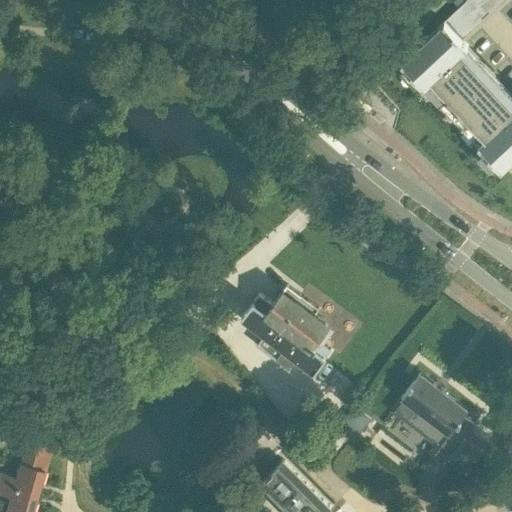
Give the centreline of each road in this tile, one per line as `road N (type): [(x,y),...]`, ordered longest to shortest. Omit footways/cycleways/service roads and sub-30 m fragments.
road 1 (primary): [(242,60),(345,167),(511,298)]
road 2 (primary): [(511,260),(242,60)]
